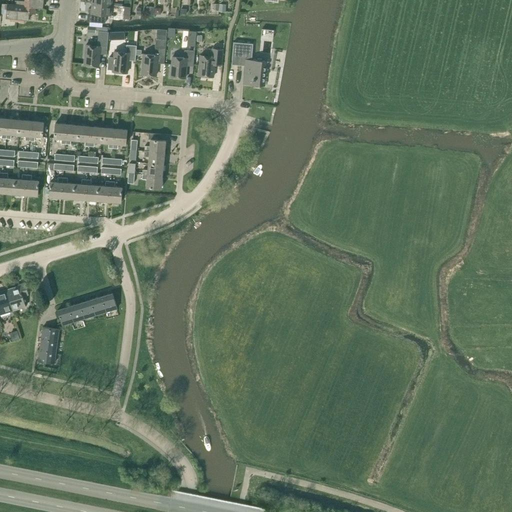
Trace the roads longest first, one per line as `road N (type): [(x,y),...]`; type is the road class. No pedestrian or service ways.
road 1 (secondary): [(203,511),(0,470)]
road 2 (unclassified): [(112,237),(130,299),(110,413)]
road 3 (unclassified): [(186,101),(68,88),(60,76),(63,45)]
road 4 (unclassified): [(184,206),(213,176),(235,128),(221,104),(186,101)]
road 5 (unclassified): [(187,511),(191,478),(182,461),(110,413)]
road 6 (residential): [(0,213),(105,223),(121,234)]
